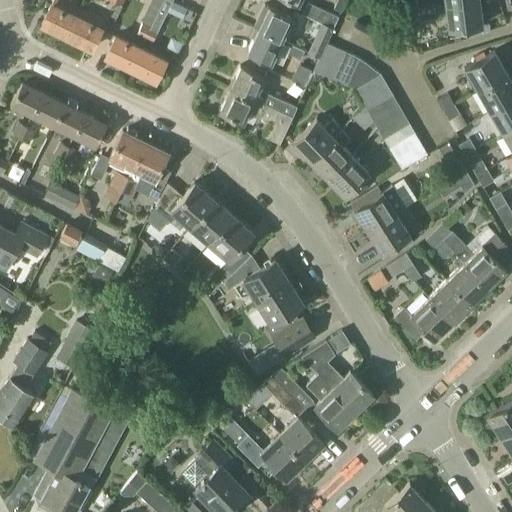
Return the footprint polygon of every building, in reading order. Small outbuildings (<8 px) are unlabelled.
[(172,0),(163,0),(151,27),(149,26),(144,38),(152,42),(172,0)] [(339,15),(308,0),(303,12),(334,26),(339,15)] [(404,0),(406,8),(418,7),(417,0),(404,0)] [(480,0),(469,0),(445,3),(449,28),(484,23),(480,0)] [(76,16),(51,4),(41,24),(66,36),(76,16)] [(193,13),(173,4),(168,13),(189,23),(193,13)] [(258,27),(283,38),(293,16),(268,4),(258,27)] [(418,7),(406,8),(407,19),(420,17),(418,7)] [(80,8),(76,16),(66,36),(91,48),(101,28),(98,27),(102,18),(80,8)] [(142,23),(137,34),(144,38),(149,26),(142,23)] [(283,38),(258,27),(248,49),(272,60),(283,38)] [(130,67),(140,47),(115,35),(105,55),(130,67)] [(312,40),(308,50),(320,55),(324,46),(312,40)] [(338,46),(327,41),(324,46),(320,55),(314,68),(325,74),(338,46)] [(304,48),(293,43),(290,51),(301,56),(304,48)] [(338,46),(325,74),(336,79),(349,52),(338,46)] [(140,47),(130,67),(155,79),(164,58),(140,47)] [(477,88),(508,70),(495,49),(465,66),(477,88)] [(349,52),(336,79),(348,84),(360,57),(349,52)] [(360,57),(348,84),(355,87),(380,73),(360,57)] [(299,63),(292,78),(303,83),(310,69),(299,63)] [(269,91),(268,92),(259,88),(266,75),(241,64),(231,86),(292,115),(297,104),(269,91)] [(490,110),(511,96),(511,77),(508,70),(477,88),(490,110)] [(380,73),(355,87),(361,98),(386,83),(380,73)] [(32,115),(43,92),(22,81),(11,104),(32,115)] [(386,83),(361,98),(367,108),(392,93),(386,83)] [(272,119),(265,135),(280,141),(292,115),(231,86),(221,108),(245,120),(250,109),(272,119)] [(43,92),(32,115),(53,125),(65,102),(43,92)] [(448,92),(437,98),(443,108),(454,102),(448,92)] [(373,118),(398,104),(392,93),(367,108),(373,118)] [(511,96),(490,110),(502,131),(511,125),(511,96)] [(65,102),(53,125),(74,135),(86,112),(65,102)] [(454,102),(443,108),(449,119),(460,112),(454,102)] [(373,118),(377,126),(403,111),(398,104),(373,118)] [(403,111),(377,126),(383,136),(409,121),(403,111)] [(86,112),(74,135),(96,146),(107,123),(86,112)] [(332,118),(324,125),(317,117),(287,146),(297,156),(301,151),(309,160),(342,128),(332,118)] [(409,121),(383,136),(389,147),(415,131),(409,121)] [(21,137),(27,126),(19,122),(14,133),(21,137)] [(511,148),(511,125),(502,131),(511,148)] [(29,141),(34,129),(27,126),(21,137),(29,141)] [(344,145),(348,141),(349,135),(342,128),(309,160),(326,177),(351,152),(344,145)] [(132,168),(145,141),(122,130),(109,157),(110,157),(132,168)] [(401,167),(427,152),(415,131),(389,147),(401,167)] [(469,136),(458,143),(465,153),(475,147),(469,136)] [(145,141),(132,168),(155,179),(168,152),(145,141)] [(64,158),(69,146),(60,142),(55,154),(64,158)] [(69,146),(64,158),(70,161),(76,149),(69,146)] [(351,152),(326,177),(344,196),(346,193),(349,196),(364,181),(362,179),(369,171),(351,152)] [(100,153),(98,159),(107,163),(110,157),(109,157),(100,153)] [(458,157),(448,163),(455,174),(465,168),(458,157)] [(482,158),(471,164),(477,175),(488,169),(482,158)] [(27,167),(21,180),(24,181),(31,169),(27,167)] [(460,183),(470,177),(465,168),(455,174),(460,183)] [(483,185),(494,179),(488,169),(477,175),(483,185)] [(117,170),(110,185),(105,195),(116,201),(121,190),(128,176),(117,170)] [(128,176),(121,190),(132,195),(139,181),(128,176)] [(74,211),(80,198),(43,181),(37,194),(74,211)] [(172,223),(179,216),(190,225),(213,198),(194,182),(182,195),(167,183),(154,208),(172,223)] [(392,184),(383,190),(353,209),(367,230),(396,211),(406,205),(392,184)] [(209,242),(232,215),(213,198),(190,225),(209,242)] [(502,218),(511,212),(511,210),(506,200),(495,207),(502,218)] [(122,225),(129,213),(108,201),(101,213),(122,225)] [(464,202),(458,208),(464,213),(469,208),(464,202)] [(380,251),(410,233),(404,223),(413,217),(406,205),(396,211),(367,230),(380,251)] [(511,212),(502,218),(507,227),(511,224),(511,212)] [(232,274),(251,255),(240,245),(252,232),(232,215),(209,242),(228,258),(222,266),(232,274)] [(0,226),(0,263),(6,267),(13,254),(18,244),(36,254),(45,234),(21,222),(15,234),(0,226)] [(450,230),(442,222),(434,230),(442,239),(463,260),(488,286),(506,268),(496,258),(508,246),(495,232),(482,243),(480,244),(481,245),(473,252),(451,229),(450,230)] [(80,230),(66,223),(60,235),(74,242),(80,230)] [(434,230),(425,238),(434,247),(442,239),(434,230)] [(98,259),(106,243),(84,231),(76,248),(98,259)] [(181,256),(172,248),(163,257),(173,266),(181,256)] [(396,259),(402,269),(413,263),(406,252),(396,259)] [(251,255),(232,274),(229,276),(228,277),(223,279),(225,281),(221,284),(224,290),(234,284),(241,296),(246,296),(252,293),(256,300),(288,281),(274,259),(259,268),(251,255)] [(402,269),(396,259),(385,265),(392,276),(402,269)] [(445,278),(470,303),(488,286),(463,260),(445,278)] [(100,262),(93,274),(108,282),(114,269),(100,262)] [(222,266),(219,269),(228,277),(229,276),(232,274),(222,266)] [(470,303),(445,278),(427,295),(452,320),(470,303)] [(280,330),(275,333),(281,343),(311,325),(305,314),(301,316),(295,306),(301,302),(288,281),(256,300),(270,322),(274,320),(280,330)] [(403,306),(393,315),(415,338),(425,329),(433,338),(452,320),(427,295),(409,312),(403,306)] [(71,325),(60,346),(76,354),(87,333),(71,325)] [(311,325),(281,343),(287,353),(317,334),(311,325)] [(18,362),(0,390),(0,415),(3,417),(4,421),(9,424),(12,423),(15,425),(35,393),(25,386),(47,350),(45,349),(30,340),(27,338),(14,359),(18,362)] [(334,352),(325,339),(301,355),(318,372),(354,410),(372,393),(350,370),(341,378),(331,367),(329,368),(324,362),(334,352)] [(281,367),(271,374),(291,395),(304,408),(312,399),(300,387),(281,367)] [(320,398),(314,404),(336,428),(354,410),(318,372),(306,384),(320,398)] [(263,383),(266,387),(295,416),(304,408),(291,395),(271,374),(263,383)] [(71,389),(34,457),(58,469),(51,482),(43,477),(34,493),(38,506),(50,511),(54,511),(58,506),(69,511),(71,511),(87,485),(90,487),(127,419),(71,389)] [(511,398),(487,414),(500,436),(511,428),(511,398)] [(279,433),(304,459),(323,441),(298,415),(279,433)] [(253,458),(261,451),(286,477),(304,459),(279,433),(262,450),(229,416),(220,424),(253,458)] [(511,428),(500,436),(511,454),(511,428)] [(214,439),(181,471),(201,492),(187,506),(192,511),(216,511),(218,510),(219,511),(229,511),(249,493),(226,469),(235,461),(214,439)] [(182,511),(137,470),(128,482),(137,490),(136,491),(158,511),(182,511)] [(413,511),(426,500),(409,482),(384,506),(388,511),(413,511)] [(437,511),(426,500),(413,511),(437,511)]
